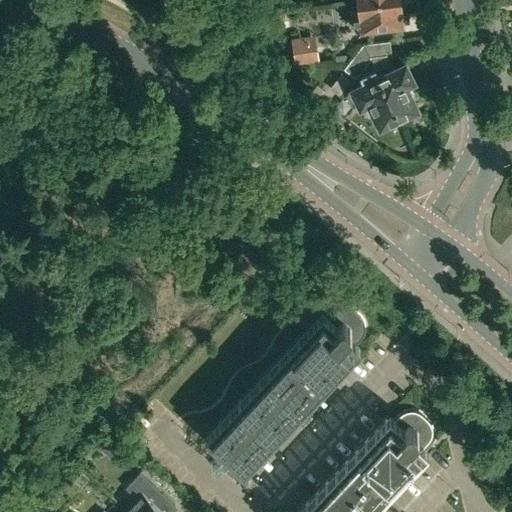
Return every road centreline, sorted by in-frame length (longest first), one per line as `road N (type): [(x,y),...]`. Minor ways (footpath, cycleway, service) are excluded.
road 1 (residential): [(468,461),(456,398),(420,359),(401,359),(255,511)]
road 2 (tertiary): [(294,154),(175,77),(26,0)]
road 3 (tertiary): [(294,154),(417,267)]
road 4 (tertiary): [(426,229),(294,154)]
road 5 (tertiary): [(452,247),(489,178),(480,107)]
road 6 (residential): [(242,511),(146,416)]
road 7 (tertiary): [(480,107),(466,155),(426,229)]
road 8 (tertiary): [(417,267),(511,354)]
